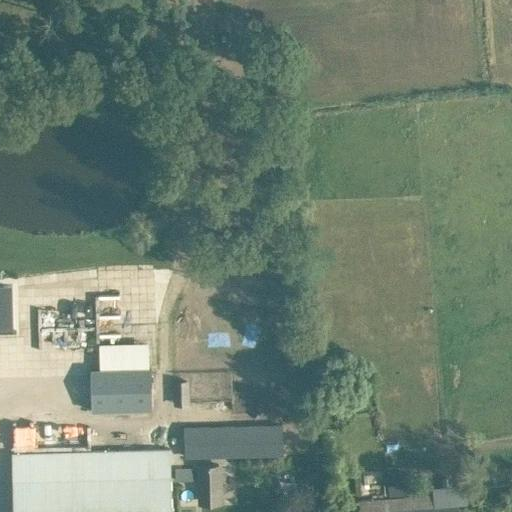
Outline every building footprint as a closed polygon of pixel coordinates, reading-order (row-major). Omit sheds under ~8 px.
[(0,331),(16,331),(16,330),(12,330),(11,285),(0,285),(0,331)] [(50,351),(113,348),(112,322),(49,325),(50,351)] [(150,367),(90,368),(92,409),(152,407),(150,367)] [(172,378),(173,401),(189,401),(188,377),(172,378)] [(185,427),(186,455),(283,453),(282,424),(185,427)] [(12,451),(13,511),(172,511),(171,448),(12,451)] [(201,488),(219,488),(219,463),(201,463),(201,488)] [(195,466),(175,467),(175,479),(195,479),(195,466)] [(478,492),(511,486),(511,466),(475,471),(478,492)] [(396,473),(387,474),(389,494),(408,492),(410,492),(408,472),(396,473)] [(360,511),(457,511),(456,491),(360,500),(360,511)]
